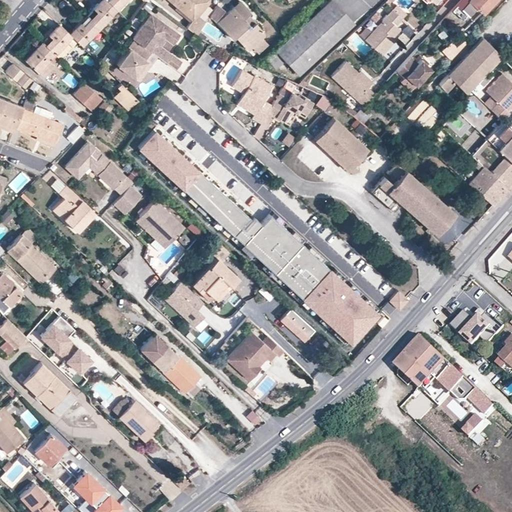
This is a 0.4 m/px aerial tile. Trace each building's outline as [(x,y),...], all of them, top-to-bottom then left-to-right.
[(116,9),(106,0),(99,0),(85,15),(86,16),(98,28),(116,9)] [(106,0),(116,9),(121,3),(124,0),(106,0)] [(169,0),(192,19),(197,14),(208,1),(207,0),(169,0)] [(332,0),(326,0),(265,58),(275,69),(284,60),(298,75),(354,23),(332,0)] [(460,0),(452,10),(462,21),(475,7),(482,13),(494,0),(460,0)] [(243,40),(250,47),(259,38),(263,35),(263,31),(247,14),(249,11),(239,1),(217,22),(231,38),(233,36),(240,43),(243,40)] [(224,9),(217,5),(210,14),(217,19),(224,9)] [(395,5),(392,9),(394,11),(402,18),(405,14),(395,5)] [(395,25),(402,18),(394,11),(392,9),(364,40),(381,54),(393,40),(390,37),(398,28),(395,25)] [(150,13),(132,37),(140,43),(157,56),(164,61),(170,53),(158,45),(153,41),(155,39),(160,42),(163,37),(172,43),(179,34),(150,13)] [(192,19),(186,27),(195,34),(205,21),(197,14),(192,19)] [(85,15),(68,33),(75,39),(81,45),(98,28),(86,16),(85,15)] [(364,25),(371,29),(377,20),(370,16),(364,25)] [(44,38),(40,41),(57,57),(58,58),(70,47),(69,46),(75,39),(68,33),(58,23),(52,29),(44,38)] [(41,35),(44,38),(52,29),(49,27),(41,35)] [(454,82),(464,92),(499,54),(482,37),(437,84),(444,92),(454,82)] [(259,38),(250,47),(256,54),(266,44),(259,38)] [(246,50),(250,47),(243,40),(240,43),(246,50)] [(57,57),(40,41),(35,46),(25,57),(23,59),(42,77),(42,76),(49,69),(54,65),(51,63),(57,57)] [(25,57),(35,46),(32,43),(22,54),(25,57)] [(157,56),(140,43),(134,51),(126,45),(113,63),(133,77),(145,60),(151,63),(157,56)] [(181,51),(191,58),(195,51),(186,44),(181,51)] [(170,65),(174,68),(181,61),(170,53),(164,61),(170,65)] [(418,60),(411,54),(395,70),(403,77),(404,76),(414,84),(430,68),(426,64),(420,58),(418,60)] [(423,55),(420,58),(426,64),(429,60),(423,55)] [(368,58),(365,62),(370,67),(374,63),(368,58)] [(145,60),(133,77),(138,81),(151,63),(145,60)] [(363,107),(375,93),(368,86),(369,85),(358,73),(345,61),(331,76),(363,107)] [(25,72),(13,62),(5,71),(17,82),(25,72)] [(249,117),(259,122),(265,112),(270,103),(260,97),(268,82),(250,72),(249,74),(238,67),(228,83),(240,91),(243,92),(244,100),(241,106),(251,112),(249,117)] [(52,71),(49,69),(42,76),(45,79),(52,71)] [(358,73),(369,85),(372,82),(360,71),(358,73)] [(491,109),(501,120),(509,112),(507,110),(511,105),(511,104),(511,103),(511,102),(511,82),(501,72),(485,90),(498,101),(491,109)] [(72,86),(77,80),(69,73),(63,79),(72,86)] [(95,106),(101,99),(83,82),(72,93),(74,96),(91,110),(95,106)] [(127,110),(133,103),(137,99),(120,82),(116,86),(119,89),(113,95),(127,110)] [(488,93),(475,82),(469,89),(482,100),(488,93)] [(283,102),(274,97),(270,103),(265,112),(282,121),(287,113),(289,115),(292,110),(293,107),(297,108),(305,112),(312,100),(303,96),(302,97),(289,90),(283,102)] [(243,92),(240,91),(234,102),(241,106),(244,100),(243,92)] [(321,93),(314,102),(323,109),(330,100),(321,93)] [(0,122),(13,128),(13,126),(21,105),(0,96),(0,122)] [(421,97),(403,116),(416,128),(434,108),(421,97)] [(21,105),(13,126),(37,135),(39,131),(55,138),(61,123),(48,118),(51,111),(35,105),(36,103),(24,98),(21,105)] [(375,116),(383,106),(374,98),(366,107),(375,116)] [(143,114),(147,109),(137,99),(133,103),(140,109),(139,110),(143,114)] [(78,121),(79,122),(82,118),(66,106),(64,107),(63,109),(78,121)] [(362,107),(355,116),(365,124),(369,119),(368,118),(370,114),(362,107)] [(346,169),(366,147),(333,117),(313,139),(346,169)] [(485,137),(511,162),(511,130),(502,120),(485,137)] [(73,140),(85,127),(79,122),(78,121),(67,135),(73,140)] [(367,127),(379,137),(385,131),(372,121),(367,127)] [(246,210),(150,122),(134,139),(346,335),(374,306),(266,206),(257,216),(251,210),(240,221),(238,218),(246,210)] [(39,131),(37,135),(54,142),(55,138),(39,131)] [(294,136),(287,132),(281,141),(288,145),(294,136)] [(482,165),(506,188),(511,181),(511,162),(485,137),(475,148),(471,145),(467,151),(482,165)] [(131,182),(86,143),(64,167),(77,179),(88,167),(119,195),(129,184),(131,182)] [(385,154),(389,150),(383,145),(379,150),(385,154)] [(400,202),(407,208),(408,208),(426,188),(395,161),(386,172),(389,174),(387,176),(392,180),(389,182),(385,178),(382,176),(369,191),(380,200),(382,198),(387,202),(385,205),(392,211),(400,202)] [(467,182),(492,204),(492,203),(506,188),(482,165),(467,182)] [(58,192),(65,185),(56,177),(50,185),(58,192)] [(124,213),(140,195),(129,184),(119,195),(112,203),(124,213)] [(93,211),(65,185),(58,192),(62,197),(51,208),(76,230),(93,211)] [(408,208),(407,208),(421,221),(424,217),(430,222),(427,226),(433,231),(439,225),(437,223),(442,216),(444,218),(452,210),(426,188),(408,208)] [(163,247),(182,226),(154,200),(135,222),(163,247)] [(424,217),(421,221),(427,226),(430,222),(424,217)] [(202,227),(199,230),(206,237),(209,233),(202,227)] [(20,234),(5,249),(39,282),(55,267),(20,234)] [(220,260),(228,251),(217,241),(213,238),(205,246),(215,255),(220,260)] [(236,276),(220,260),(215,255),(190,281),(198,290),(202,286),(212,295),(225,280),(228,284),(236,276)] [(118,261),(112,269),(122,276),(128,268),(118,261)] [(0,297),(6,303),(9,306),(22,292),(2,272),(0,273),(0,297)] [(215,299),(228,284),(225,280),(212,295),(215,299)] [(203,302),(180,281),(163,300),(192,326),(202,316),(196,310),(203,302)] [(207,299),(212,295),(202,286),(198,290),(207,299)] [(398,308),(407,298),(397,289),(388,299),(398,308)] [(480,337),(488,344),(505,325),(497,318),(494,321),(486,313),(482,317),(479,314),(474,320),(464,310),(451,325),(473,345),(480,337)] [(386,319),(382,315),(376,322),(380,326),(386,319)] [(75,330),(60,316),(40,337),(57,353),(70,339),(68,337),(75,330)] [(0,334),(14,348),(26,336),(25,335),(6,317),(0,323),(0,334)] [(281,348),(266,334),(265,333),(260,339),(249,329),(224,355),(246,376),(258,364),(256,362),(252,359),(260,351),(263,355),(267,358),(273,351),(275,353),(281,348)] [(184,390),(194,380),(199,375),(153,331),(137,347),(183,391),(184,390)] [(464,376),(421,335),(395,364),(420,388),(423,385),(433,375),(437,379),(449,391),(450,391),(464,376)] [(511,372),(511,338),(507,344),(509,346),(500,356),(501,357),(496,362),(510,375),(511,372)] [(92,360),(79,348),(66,361),(79,373),(92,360)] [(256,362),(263,355),(260,351),(252,359),(256,362)] [(49,407),(67,387),(40,361),(21,381),(49,407)] [(427,389),(437,379),(433,375),(423,385),(427,389)] [(493,404),(464,376),(450,391),(462,402),(467,397),(484,413),(493,404)] [(191,397),(201,386),(194,380),(184,390),(191,397)] [(374,387),(381,393),(384,391),(377,384),(374,387)] [(76,396),(67,387),(49,407),(58,416),(76,396)] [(368,392),(379,403),(385,397),(381,393),(374,387),(368,392)] [(117,415),(143,439),(151,430),(149,429),(157,421),(133,398),(117,415)] [(15,420),(3,405),(0,407),(0,410),(11,424),(15,420)] [(250,408),(244,415),(254,424),(260,418),(250,408)] [(11,424),(0,410),(0,445),(5,452),(23,437),(11,424)] [(474,429),(483,420),(476,414),(467,423),(474,429)] [(151,430),(143,439),(148,443),(163,426),(157,421),(149,429),(151,430)] [(474,429),(467,423),(463,427),(470,434),(474,429)] [(50,432),(33,450),(47,463),(64,445),(50,432)] [(1,466),(4,470),(11,463),(7,459),(1,466)] [(11,487),(32,510),(33,511),(58,511),(44,495),(45,494),(26,473),(11,487)] [(107,491),(88,473),(74,488),(92,506),(105,493),(107,491)] [(105,493),(92,506),(96,510),(94,511),(121,511),(124,509),(111,495),(109,497),(105,493)]
